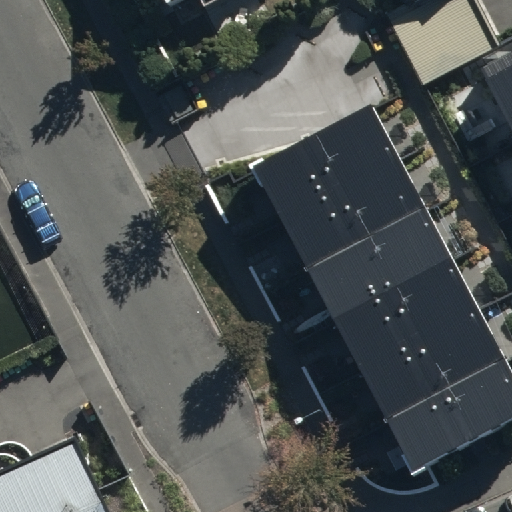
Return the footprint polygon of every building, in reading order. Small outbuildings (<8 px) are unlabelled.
[(164,0),(169,9),(187,0),(164,0)] [(419,0),(385,16),(419,87),(503,46),(479,0),(419,0)] [(511,54),(483,70),(511,124),(511,54)] [(416,468),(511,417),(511,377),(371,110),(258,169),(416,468)] [(0,511),(97,511),(65,442),(26,457),(25,456),(25,455),(24,454),(24,453),(23,452),(22,451),(21,450),(20,449),(19,448),(18,448),(17,447),(16,446),(15,446),(14,445),(13,445),(12,444),(11,444),(9,444),(8,444),(7,444),(6,443),(4,443),(3,444),(2,444),(1,444),(0,443),(0,511)]
